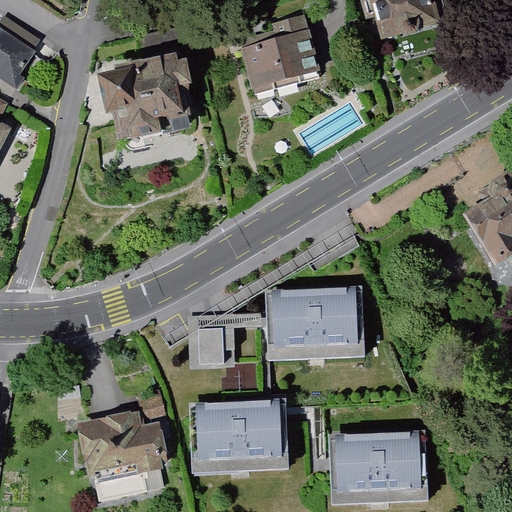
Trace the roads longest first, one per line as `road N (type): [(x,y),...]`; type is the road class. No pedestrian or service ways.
road 1 (tertiary): [(511,78),(169,286),(116,307),(10,325)]
road 2 (residential): [(87,48),(10,325)]
